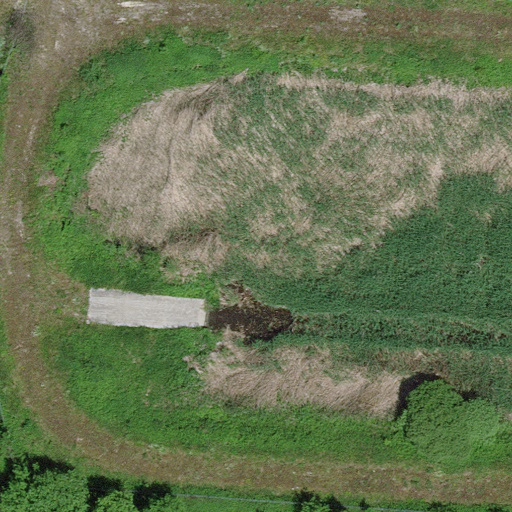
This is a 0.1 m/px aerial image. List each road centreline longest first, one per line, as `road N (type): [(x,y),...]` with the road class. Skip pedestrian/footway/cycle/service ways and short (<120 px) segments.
road 1 (track): [(57,0),(68,25),(39,96),(14,217),(31,358),(45,398),(68,429),(128,462),(163,469),(511,490)]
road 2 (track): [(511,31),(145,15),(68,25)]
